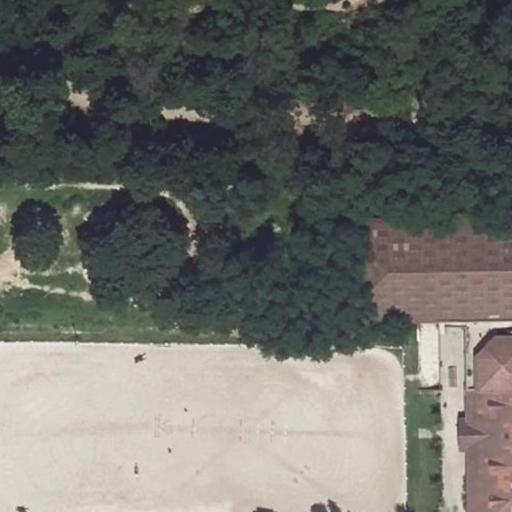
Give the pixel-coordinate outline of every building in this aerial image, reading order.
[(511,317),(511,209),(362,212),(365,321),(445,319),(511,317)] [(476,511),(511,511),(511,317),(445,319),(446,326),(472,326),(474,389),(485,389),(485,416),(482,416),(482,447),(486,446),(486,477),(476,478),(476,511)] [(474,389),(474,416),(482,416),(485,416),(485,389),(474,389)] [(482,447),(482,416),(474,416),(465,415),(466,446),(475,446),(482,447)] [(475,446),(476,478),(486,477),(486,446),(482,447),(475,446)]
